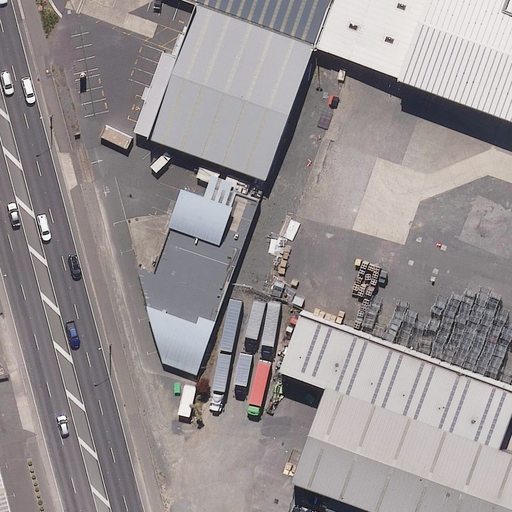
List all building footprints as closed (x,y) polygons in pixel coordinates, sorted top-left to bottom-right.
[(189,0),(195,2),(312,42),(327,0),(189,0)] [(511,0),(327,0),(312,42),(511,111),(511,0)] [(265,179),(312,42),(195,2),(184,34),(179,32),(171,54),(162,51),(149,88),(145,87),(142,98),(145,100),(134,134),(265,179)] [(206,190),(185,182),(156,269),(140,264),(164,360),(198,372),(261,197),(210,179),(206,190)] [(283,364),(330,381),(295,476),(393,511),(511,511),(511,421),(511,422),(511,420),(511,384),(304,309),(283,364)] [(0,511),(22,511),(9,458),(0,460),(0,511)]
